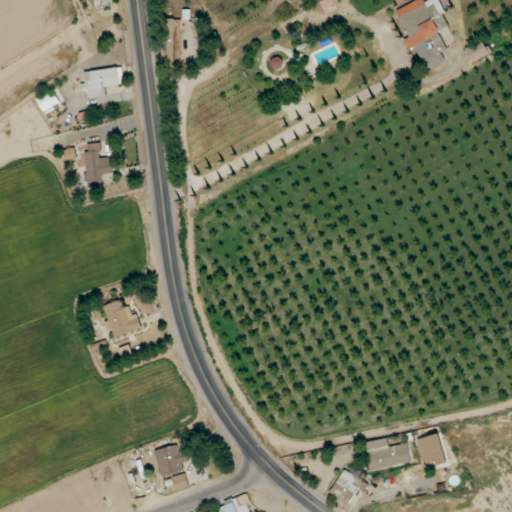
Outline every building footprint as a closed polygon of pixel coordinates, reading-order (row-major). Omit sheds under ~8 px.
[(419,0),(394,11),(410,48),(415,46),(426,71),(447,62),(442,52),(447,50),(439,30),(450,25),(439,0),(429,0),(425,2),(424,0),(419,0)] [(474,63),(491,54),(483,39),(466,48),(474,63)] [(86,86),(88,86),(89,98),(107,96),(106,87),(124,85),(122,67),(85,71),(86,86)] [(44,112),(61,103),(53,90),(37,98),(44,112)] [(113,177),(112,157),(102,158),(101,144),(85,145),(88,188),(105,187),(104,178),(113,177)] [(104,306),(109,321),(108,322),(115,340),(144,329),(138,313),(133,315),(130,305),(125,307),(122,299),(104,306)] [(424,465),(446,461),(441,434),(419,439),(424,465)] [(372,470),(412,462),(408,443),(389,447),(388,438),(366,442),(372,470)] [(179,451),(178,446),(156,449),(160,475),(184,472),(183,462),(189,461),(187,450),(179,451)] [(369,484),(345,469),(331,492),(350,503),(359,488),(365,491),(369,484)] [(175,489),(188,487),(187,474),(173,476),(175,489)] [(254,511),(247,495),(214,507),(215,511),(254,511)]
